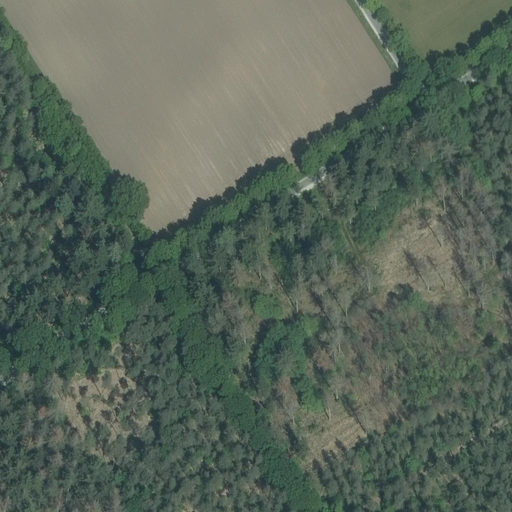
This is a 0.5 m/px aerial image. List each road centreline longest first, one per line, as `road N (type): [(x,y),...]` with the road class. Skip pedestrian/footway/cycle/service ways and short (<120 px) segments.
road 1 (unclassified): [(0,382),(427,103)]
road 2 (track): [(155,279),(0,30)]
road 3 (track): [(155,279),(309,511)]
road 4 (track): [(511,415),(362,511)]
road 5 (unclassified): [(427,103),(361,0)]
